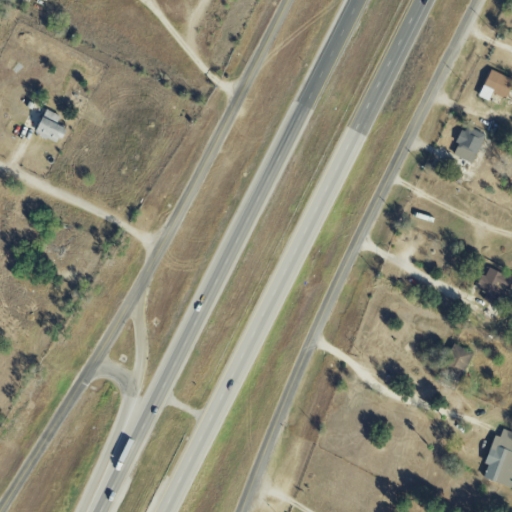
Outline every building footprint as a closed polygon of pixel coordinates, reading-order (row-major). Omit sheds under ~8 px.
[(511,80),(488,69),(479,87),(503,99),(511,80)] [(62,128),(55,126),(59,116),(41,109),(32,133),(56,142),(62,128)] [(450,154),(470,163),(483,135),(463,125),(450,154)] [(476,287),(485,291),(481,300),(497,307),(510,279),(485,267),(476,287)] [(456,381),(471,353),(452,343),(437,371),(456,381)] [(511,481),(511,433),(500,430),(494,449),(486,447),(481,463),(485,464),(480,478),(510,487),(511,481)]
